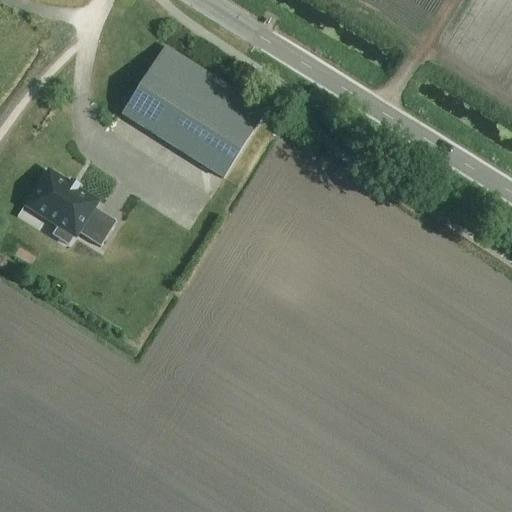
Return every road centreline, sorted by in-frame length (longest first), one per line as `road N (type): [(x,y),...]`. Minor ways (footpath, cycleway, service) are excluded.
road 1 (tertiary): [(207,0),(511,193)]
road 2 (track): [(451,0),(350,161)]
road 3 (track): [(93,19),(0,130)]
